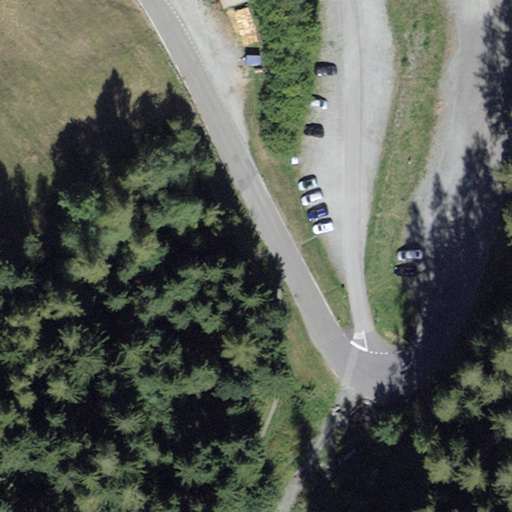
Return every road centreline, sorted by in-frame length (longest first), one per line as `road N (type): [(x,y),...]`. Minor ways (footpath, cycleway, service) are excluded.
road 1 (unclassified): [(148,0),(239,153),(345,377),(373,393),(409,373),(511,24)]
road 2 (track): [(360,385),(368,341),(340,183),(356,111),(352,0)]
